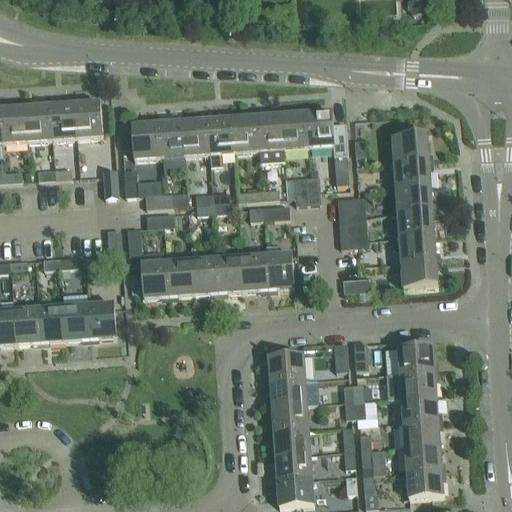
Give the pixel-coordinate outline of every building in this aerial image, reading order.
[(75,110),(77,144),(103,143),(101,108),(75,110)] [(52,146),(77,144),(75,110),(49,111),(52,146)] [(27,148),(52,146),(49,111),(25,113),(27,148)] [(0,121),(2,150),(27,148),(25,113),(0,114),(0,121)] [(333,131),(332,117),(307,119),(309,153),(335,151),(336,162),(348,161),(347,130),(333,131)] [(284,155),(309,153),(307,119),(282,120),(284,155)] [(260,168),(285,166),(284,155),(282,120),(257,122),(260,157),(260,168)] [(235,158),(260,157),(257,122),(232,124),(235,158)] [(224,171),(223,159),(235,158),(232,124),(208,126),(210,160),(211,160),(212,172),(224,171)] [(185,162),(210,160),(208,126),(183,127),(185,162)] [(161,164),(185,162),(183,127),(158,129),(161,164)] [(161,164),(158,129),(132,131),(135,165),(155,164),(161,164)] [(395,170),(430,168),(428,141),(393,144),(395,170)] [(357,163),(367,162),(366,145),(356,146),(357,163)] [(397,195),(431,192),(430,168),(395,170),(397,195)] [(55,186),(72,184),(72,175),(54,176),(55,186)] [(126,203),(139,202),(137,175),(124,176),(126,203)] [(39,187),(55,186),(54,176),(39,177),(39,187)] [(106,204),(119,203),(117,176),(104,177),(106,204)] [(5,189),(23,187),(22,177),(4,179),(5,189)] [(309,210),(321,209),(319,182),(307,183),(309,210)] [(336,196),(349,195),(348,182),(341,183),(336,189),(336,196)] [(296,211),(309,210),(307,183),(294,184),(296,211)] [(398,218),(433,216),(431,192),(397,195),(398,218)] [(263,206),(280,205),(279,195),(262,196),(263,206)] [(246,207),(263,206),(262,196),(246,197),(246,207)] [(229,198),(213,199),(214,209),(230,208),(229,198)] [(197,210),(214,209),(213,199),(196,201),(197,210)] [(147,214),(174,212),(173,200),(146,201),(147,214)] [(339,218),(366,216),(365,203),(338,204),(339,218)] [(214,219),(231,218),(230,208),(214,209),(214,219)] [(198,220),(214,219),(214,209),(197,210),(198,220)] [(264,226),(290,224),(289,211),(263,213),(264,226)] [(251,227),(264,226),(263,213),(250,214),(251,227)] [(340,230),(367,229),(366,216),(339,218),(340,230)] [(400,244),(435,241),(433,216),(398,218),(400,244)] [(148,234),(175,232),(174,219),(147,221),(148,234)] [(341,243),(368,241),(367,229),(340,230),(341,243)] [(130,262),(142,261),(141,234),(128,235),(130,262)] [(110,263),(123,263),(121,236),(108,237),(110,263)] [(341,254),(358,253),(368,252),(368,241),(341,243),(341,254)] [(402,268),(436,266),(435,241),(400,244),(402,268)] [(279,260),(278,251),(267,251),(268,261),(267,261),(269,296),(295,294),(293,259),(279,260)] [(244,297),(269,296),(267,261),(242,263),(244,297)] [(61,275),(78,273),(77,263),(60,265),(61,275)] [(220,299),(244,297),(242,263),(217,264),(220,299)] [(195,301),(220,299),(217,264),(193,266),(195,301)] [(45,276),(61,275),(60,265),(44,266),(45,276)] [(170,302),(195,301),(193,266),(168,268),(170,302)] [(404,294),(438,292),(436,266),(402,268),(404,294)] [(12,278),(28,277),(28,267),(11,268),(12,278)] [(0,278),(12,278),(11,268),(0,268),(0,278)] [(144,304),(170,302),(168,268),(142,270),(144,304)] [(344,298),(345,298),(371,297),(370,284),(343,286),(344,298)] [(2,317),(2,306),(0,304),(0,351),(17,350),(14,316),(2,317)] [(91,345),(117,343),(114,309),(89,311),(91,345)] [(66,347),(91,345),(89,311),(64,312),(66,347)] [(41,349),(66,347),(64,312),(39,314),(41,349)] [(17,350),(41,349),(39,314),(14,316),(17,350)] [(356,375),(369,375),(367,348),(354,349),(356,375)] [(336,377),(349,376),(347,349),(334,350),(336,377)] [(401,380),(435,378),(433,352),(399,354),(401,380)] [(271,389),(306,387),(304,360),(269,363),(271,389)] [(389,405),(402,404),(437,402),(435,378),(401,380),(387,381),(389,405)] [(319,409),(318,386),(306,387),(271,389),(273,414),(308,411),(307,410),(319,409)] [(355,408),(365,407),(364,390),(353,391),(355,408)] [(345,409),(355,408),(353,391),(344,392),(345,409)] [(404,429),(439,426),(437,402),(402,404),(404,429)] [(365,408),(365,407),(355,408),(356,425),(377,423),(375,408),(365,408)] [(346,425),(356,425),(355,408),(345,409),(346,425)] [(274,438),(309,436),(308,411),(273,414),(274,438)] [(406,454),(440,452),(439,426),(404,429),(406,454)] [(343,441),(344,458),(355,458),(353,432),(343,433),(343,441)] [(276,463),(311,461),(309,436),(274,438),(276,463)] [(362,457),(372,456),(371,439),(360,440),(362,457)] [(407,479),(442,476),(440,452),(406,454),(407,479)] [(363,477),(373,477),(372,456),(362,457),(363,477)] [(346,475),(356,474),(355,458),(344,458),(346,475)] [(278,488),(313,486),(311,461),(276,463),(278,488)] [(409,504),(424,503),(444,502),(442,476),(407,479),(409,504)] [(364,499),(375,498),(373,477),(363,477),(364,499)] [(347,500),(358,499),(356,482),(346,483),(347,500)] [(279,511),(298,511),(300,511),(315,511),(313,486),(278,488),(279,511)]
